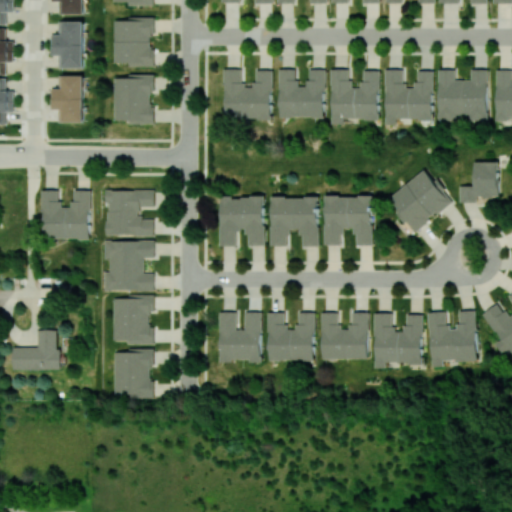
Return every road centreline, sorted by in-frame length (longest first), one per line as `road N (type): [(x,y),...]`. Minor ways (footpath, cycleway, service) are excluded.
road 1 (residential): [(190,35),(511,34)]
road 2 (residential): [(190,279),(409,278),(438,275),(475,256)]
road 3 (residential): [(34,0),(35,155)]
road 4 (residential): [(190,130),(190,0)]
